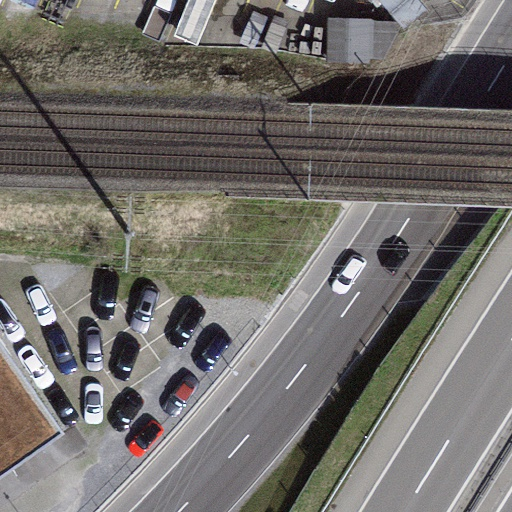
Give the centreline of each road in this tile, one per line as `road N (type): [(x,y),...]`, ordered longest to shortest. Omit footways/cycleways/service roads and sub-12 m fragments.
road 1 (secondary): [(511,52),(405,227),(305,364),(179,511)]
road 2 (motorway): [(511,338),(403,511)]
